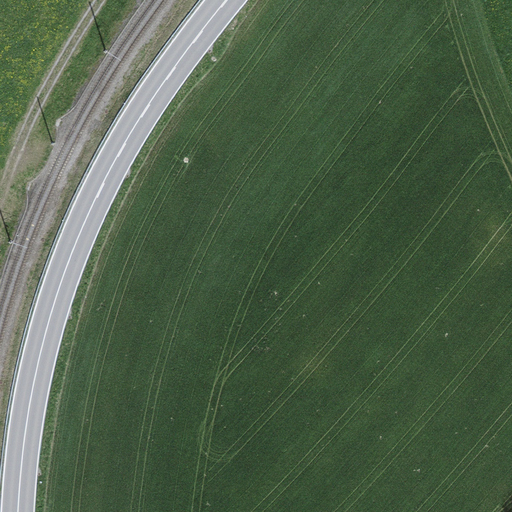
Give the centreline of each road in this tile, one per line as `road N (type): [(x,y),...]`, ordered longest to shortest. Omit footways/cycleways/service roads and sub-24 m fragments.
road 1 (secondary): [(226,0),(146,107),(82,226),(36,368),(17,511)]
road 2 (track): [(100,0),(19,141),(0,199)]
